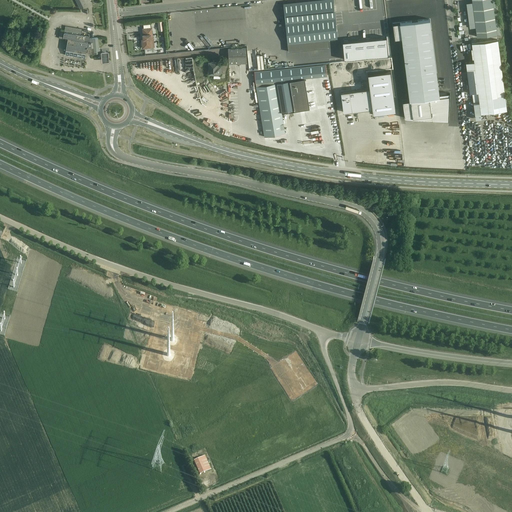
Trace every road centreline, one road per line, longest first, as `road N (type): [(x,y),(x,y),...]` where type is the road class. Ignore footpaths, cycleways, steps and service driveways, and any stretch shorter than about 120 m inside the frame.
road 1 (motorway): [(0,162),(258,266),(511,330)]
road 2 (motorway): [(511,310),(255,246),(0,143)]
road 3 (tertiary): [(358,339),(381,247),(372,220),(351,207),(120,156),(114,126)]
road 4 (primary): [(511,185),(323,172),(235,154),(131,116)]
road 5 (unclassified): [(321,330),(113,266),(0,217)]
road 6 (unclassified): [(170,511),(351,434)]
road 7 (unclassified): [(511,390),(449,382),(352,389)]
road 8 (motorway): [(358,339),(511,363)]
road 9 (unclassified): [(426,511),(361,418),(352,389)]
